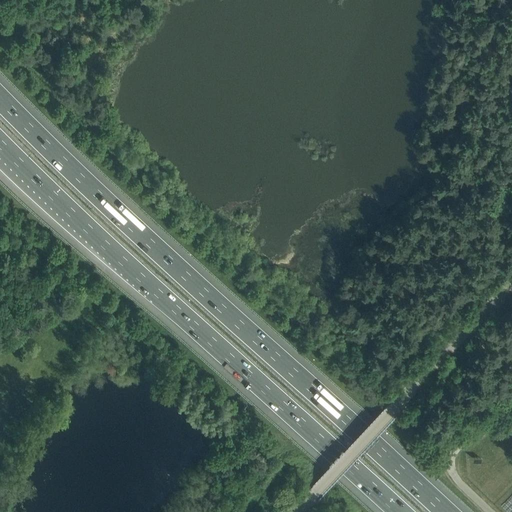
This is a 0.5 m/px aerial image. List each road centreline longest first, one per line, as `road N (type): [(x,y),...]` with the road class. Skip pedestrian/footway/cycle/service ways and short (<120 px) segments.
road 1 (motorway): [(445,511),(0,101)]
road 2 (motorway): [(0,147),(399,511)]
road 3 (unclassified): [(292,511),(511,281)]
road 4 (unclassified): [(489,511),(457,481),(450,462),(511,389)]
